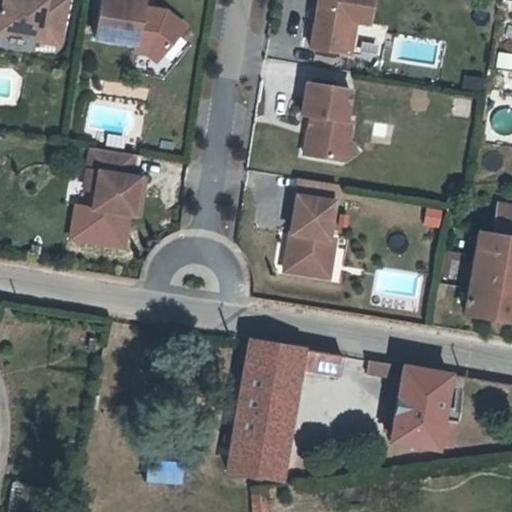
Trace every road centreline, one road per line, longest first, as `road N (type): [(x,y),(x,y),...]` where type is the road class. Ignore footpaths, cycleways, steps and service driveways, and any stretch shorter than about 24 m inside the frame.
road 1 (unclassified): [(511,361),(187,314)]
road 2 (residential): [(187,314),(234,0)]
road 3 (unclassified): [(187,314),(0,283)]
